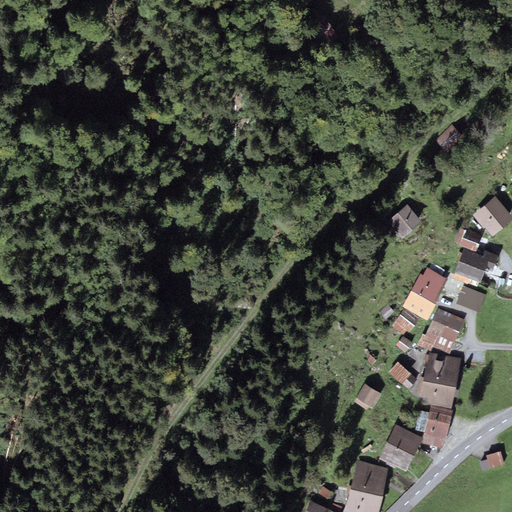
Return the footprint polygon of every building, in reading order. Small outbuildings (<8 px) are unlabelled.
[(308,33),(317,48),(335,36),(322,16),(310,26),(313,30),(308,33)] [(435,143),(444,152),(460,136),(451,127),(438,139),(439,140),(435,143)] [(485,223),(491,230),(509,215),(495,199),(478,214),(479,215),(474,219),(480,226),(485,223)] [(410,223),(412,225),(418,220),(407,207),(406,208),(404,206),(398,211),(400,213),(391,220),(401,230),(410,223)] [(455,241),(474,248),(479,235),(460,228),(455,241)] [(468,274),(465,280),(477,284),(479,277),(477,276),(482,264),(490,267),(495,256),(485,252),(483,258),(465,251),(464,253),(459,252),(455,262),(460,264),(457,269),(468,274)] [(421,275),(414,288),(433,298),(444,277),(441,275),(444,269),(431,263),(424,277),(421,275)] [(465,280),(468,274),(457,269),(455,275),(465,280)] [(458,301),(478,309),(484,295),(464,287),(458,301)] [(425,311),(426,312),(433,298),(414,288),(405,304),(423,314),(425,311)] [(381,312),(385,317),(393,310),(388,305),(381,312)] [(407,327),(408,328),(416,317),(405,309),(394,324),(403,331),(407,327)] [(433,313),(430,319),(433,320),(442,324),(456,329),(458,324),(461,325),(463,320),(438,309),(436,315),(433,313)] [(442,324),(433,320),(428,331),(437,335),(442,324)] [(437,335),(451,341),(456,329),(442,324),(437,335)] [(428,331),(425,339),(433,342),(437,335),(428,331)] [(438,345),(447,350),(451,341),(437,335),(433,342),(432,345),(437,347),(438,345)] [(397,343),(404,350),(411,342),(404,336),(397,343)] [(418,344),(430,349),(432,345),(433,342),(425,339),(421,337),(418,344)] [(423,385),(451,391),(454,378),(431,374),(435,356),(426,354),(424,359),(428,360),(424,377),(423,385)] [(366,359),(372,364),(375,360),(370,355),(366,359)] [(454,378),(457,360),(435,356),(431,374),(454,378)] [(390,371),(408,387),(416,379),(397,362),(390,371)] [(429,400),(449,404),(451,391),(423,385),(424,377),(421,376),(418,393),(430,396),(429,400)] [(368,405),(372,407),(380,394),(364,385),(355,401),(366,407),(368,405)] [(420,411),(416,428),(426,430),(428,421),(446,424),(450,410),(431,405),(429,413),(420,411)] [(425,435),(442,439),(446,424),(428,421),(426,430),(425,435)] [(417,436),(397,426),(389,441),(410,452),(417,436)] [(423,442),(440,446),(442,439),(425,435),(423,442)] [(396,464),(402,466),(410,452),(389,441),(382,456),(388,460),(387,463),(395,467),(396,464)] [(483,469),(503,463),(500,451),(487,454),(488,459),(481,461),(483,469)] [(358,467),(356,467),(352,485),(364,488),(362,496),(377,500),(384,468),(360,461),(358,467)] [(347,511),(373,511),(377,500),(362,496),(364,488),(352,485),(349,485),(348,489),(352,490),(347,511)] [(320,492),(327,496),(329,491),(323,487),(320,492)] [(309,511),(339,511),(341,506),(328,502),(325,507),(310,501),(306,509),(310,511),(309,511)]
